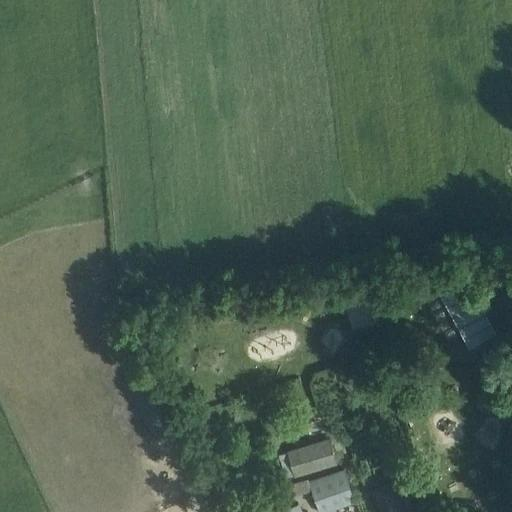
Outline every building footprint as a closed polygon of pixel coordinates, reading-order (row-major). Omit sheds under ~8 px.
[(351,331),(383,324),(377,299),(345,306),(351,331)] [(350,361),(356,381),(380,375),(374,355),(350,361)] [(191,472),(170,430),(153,438),(174,480),(191,472)] [(287,450),(290,460),(297,479),(339,465),(330,437),(312,442),(294,448),(287,450)] [(344,468),(308,480),(319,511),(326,511),(356,501),(344,468)] [(372,490),(381,511),(422,511),(417,502),(412,504),(408,495),(411,493),(404,476),(372,490)] [(237,511),(268,511),(266,503),(237,511)]
